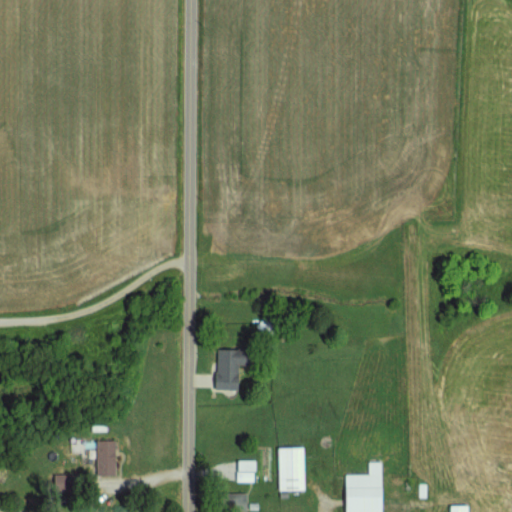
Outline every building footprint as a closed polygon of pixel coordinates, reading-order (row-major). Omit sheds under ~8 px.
[(261,326),(272,339),(285,327),(274,314),(261,326)] [(243,366),(256,366),(256,351),(221,350),(221,390),(243,391),(243,366)] [(101,477),(121,477),(121,441),(101,441),(101,477)] [(310,494),(310,449),(284,449),(284,494),(310,494)] [(387,511),(388,463),(373,463),(373,476),(350,476),(350,511),(387,511)] [(76,495),(76,476),(58,476),(58,495),(76,495)] [(253,511),(253,495),(234,495),(234,511),(253,511)]
